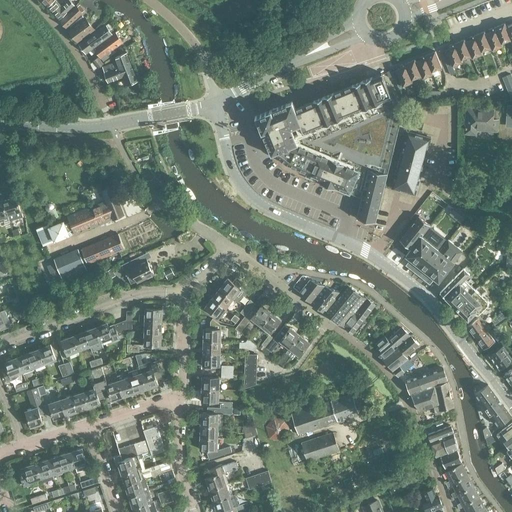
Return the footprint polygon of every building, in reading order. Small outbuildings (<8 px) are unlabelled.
[(59,18),(67,11),(74,5),(69,0),(68,0),(62,6),(56,0),(54,0),(48,6),(59,18)] [(78,4),(61,20),(67,27),(67,26),(69,28),(69,29),(77,41),(94,29),(92,26),(95,23),(89,15),(86,18),(82,13),(84,11),(78,4)] [(443,55),(452,75),(456,73),(453,66),(463,62),(462,59),(471,55),(472,58),(483,53),(482,51),(491,47),(492,49),(503,45),(502,43),(511,39),(511,40),(511,23),(507,26),(505,23),(447,46),(448,49),(446,50),(447,53),(443,55)] [(80,44),(86,53),(112,34),(105,25),(80,44)] [(113,49),(122,42),(115,32),(93,48),(101,58),(103,61),(115,53),(113,49)] [(432,71),(442,67),(436,51),(398,67),(399,69),(396,70),(403,86),(413,82),(412,79),(422,75),(423,78),(433,74),(432,71)] [(117,61),(102,66),(108,81),(123,76),(126,85),(137,80),(126,52),(116,57),(117,61)] [(98,67),(103,64),(98,57),(93,60),(98,67)] [(361,197),(361,198),(356,218),(375,222),(402,114),(394,94),(391,95),(382,73),(295,108),(292,101),(271,109),(255,116),(266,143),(271,155),(273,154),(275,153),(289,164),(307,171),(305,175),(350,194),(350,193),(355,195),(361,197)] [(503,77),(511,97),(511,75),(511,74),(503,77)] [(498,131),(498,119),(494,119),(494,110),(467,108),(465,133),(476,134),(477,127),(487,127),(487,130),(498,131)] [(417,194),(434,137),(410,130),(394,187),(417,194)] [(48,223),(36,227),(44,244),(69,234),(67,231),(72,229),(75,234),(114,218),(124,214),(112,185),(103,189),(107,200),(97,204),(67,216),(70,222),(64,224),(63,219),(49,225),(48,223)] [(3,200),(8,216),(9,219),(23,215),(16,195),(3,200)] [(0,220),(3,220),(3,218),(8,216),(3,200),(0,200),(0,220)] [(408,265),(432,282),(436,277),(441,281),(455,261),(463,250),(450,240),(461,227),(441,211),(431,224),(420,216),(396,248),(396,247),(395,248),(406,256),(407,256),(412,259),(408,265)] [(465,217),(460,213),(455,218),(461,223),(465,217)] [(84,263),(86,262),(121,248),(115,234),(78,249),(78,250),(76,251),(75,250),(51,260),(59,280),(83,270),(80,263),(83,262),(84,263)] [(121,265),(124,270),(127,277),(133,274),(137,282),(154,273),(152,268),(152,266),(151,265),(149,263),(147,259),(141,261),(139,256),(121,265)] [(465,268),(440,292),(446,297),(448,299),(454,306),(468,320),(475,314),(479,314),(488,305),(488,301),(474,287),(466,278),(471,273),(465,268)] [(233,298),(238,301),(244,294),(246,295),(251,288),(236,277),(233,281),(228,278),(220,287),(233,298)] [(311,301),(324,285),(310,279),(300,292),(311,301)] [(10,293),(15,291),(13,285),(7,287),(10,293)] [(324,285),(311,301),(324,312),(340,291),(324,285)] [(343,325),(367,296),(349,285),(341,295),(335,302),(332,306),(326,313),(328,315),(341,323),(341,324),(343,325)] [(213,297),(226,307),(233,298),(220,287),(213,297)] [(226,307),(213,297),(205,306),(218,317),(226,307)] [(356,313),(364,319),(375,304),(367,298),(356,313)] [(244,307),(249,310),(255,303),(250,299),(244,307)] [(21,318),(26,316),(21,303),(15,305),(21,318)] [(261,325),(271,312),(262,304),(251,317),(261,325)] [(249,310),(244,307),(240,312),(245,315),(249,310)] [(139,320),(145,320),(162,320),(162,308),(146,308),(145,314),(140,314),(139,320)] [(5,309),(0,311),(0,327),(1,330),(11,325),(5,309)] [(271,312),(261,325),(271,333),(281,320),(271,312)] [(364,319),(356,313),(345,327),(353,333),(364,319)] [(231,319),(235,323),(239,318),(234,314),(231,319)] [(245,315),(235,328),(240,331),(250,319),(245,315)] [(478,318),(467,326),(484,349),(485,348),(487,351),(495,345),(493,342),(495,341),(478,318)] [(126,319),(115,324),(114,324),(119,335),(126,332),(126,319)] [(145,332),(161,333),(162,320),(145,320),(145,332)] [(109,326),(107,322),(96,326),(101,341),(113,336),(113,337),(119,335),(114,324),(109,326)] [(85,331),(90,345),(101,341),(96,326),(85,331)] [(289,347),(300,334),(290,327),(284,335),(279,331),(274,338),(279,342),(280,340),(289,347)] [(388,338),(396,347),(410,335),(402,327),(388,338)] [(204,340),(220,341),(221,328),(204,328),(204,340)] [(74,335),(79,349),(90,345),(85,331),(74,335)] [(161,333),(145,332),(144,344),(161,345),(161,333)] [(266,347),(274,338),(269,334),(262,343),(266,347)] [(300,334),(289,347),(299,355),(309,342),(300,334)] [(79,349),(74,335),(62,340),(67,354),(79,349)] [(398,346),(406,356),(419,345),(411,335),(398,346)] [(246,341),(246,348),(254,350),(258,345),(248,338),(246,341)] [(274,338),(266,347),(271,351),(279,342),(274,338)] [(396,347),(388,338),(375,350),(383,358),(396,347)] [(220,341),(204,340),(203,352),(220,353),(220,341)] [(39,348),(45,363),(56,358),(51,344),(39,348)] [(393,369),(399,365),(405,360),(407,363),(410,360),(406,356),(398,346),(384,358),(393,369)] [(511,348),(508,352),(503,346),(490,355),(500,368),(511,359),(511,348)] [(28,353),(34,367),(45,363),(39,348),(28,353)] [(220,353),(203,352),(203,365),(220,365),(220,353)] [(278,361),(283,365),(290,356),(286,352),(278,361)] [(17,357),(22,371),(34,367),(28,353),(17,357)] [(149,356),(153,369),(147,371),(146,367),(144,366),(140,368),(141,372),(147,388),(158,384),(156,378),(162,377),(158,365),(154,354),(149,356)] [(13,359),(12,357),(7,359),(7,361),(5,361),(7,367),(3,369),(8,381),(16,377),(17,376),(16,374),(22,371),(17,357),(13,359)] [(64,363),(69,374),(74,373),(70,361),(64,363)] [(69,374),(64,363),(59,365),(62,376),(69,374)] [(399,365),(393,369),(399,376),(405,371),(399,365)] [(95,368),(104,396),(110,394),(112,399),(124,395),(119,380),(107,384),(102,366),(95,368)] [(130,376),(135,392),(147,388),(141,372),(140,368),(140,367),(128,371),(130,376)] [(429,372),(434,385),(448,381),(443,367),(429,372)] [(84,391),(89,407),(101,403),(99,397),(104,396),(95,368),(89,370),(95,388),(84,391)] [(417,376),(422,390),(434,385),(429,372),(417,376)] [(119,380),(124,395),(135,392),(130,376),(123,378),(121,374),(117,375),(119,380)] [(202,388),(219,389),(219,376),(203,376),(202,388)] [(422,390),(417,376),(406,380),(411,393),(422,390)] [(244,388),(256,384),(256,378),(244,378),(244,388)] [(441,410),(454,407),(448,381),(434,385),(436,404),(439,404),(439,406),(435,407),(436,414),(441,413),(441,410)] [(17,391),(28,387),(26,382),(15,386),(17,391)] [(492,416),(498,425),(511,415),(489,384),(476,394),(482,403),(483,402),(493,415),(492,416)] [(411,393),(419,410),(436,404),(434,385),(422,390),(411,393)] [(31,426),(43,422),(40,414),(46,412),(38,387),(29,390),(35,407),(26,410),(31,426)] [(219,389),(202,388),(202,400),(218,401),(219,389)] [(72,395),(77,411),(89,407),(84,391),(72,395)] [(322,403),(325,414),(355,404),(352,393),(322,403)] [(61,399),(66,414),(77,411),(72,395),(61,399)] [(66,414),(61,399),(49,403),(54,418),(66,414)] [(325,414),(322,403),(292,413),(299,434),(339,421),(340,422),(341,423),(346,421),(347,420),(346,418),(359,414),(355,404),(325,414)] [(201,424),(218,425),(218,413),(201,412),(201,424)] [(156,425),(153,416),(142,419),(145,428),(156,425)] [(268,438),(284,439),(285,417),(270,416),(268,438)] [(258,434),(254,422),(249,424),(252,435),(258,434)] [(510,447),(511,445),(511,422),(502,430),(497,434),(503,443),(505,441),(510,447)] [(218,425),(201,424),(201,436),(217,437),(218,425)] [(252,435),(249,424),(243,426),(246,437),(252,435)] [(147,439),(150,450),(152,454),(165,450),(157,425),(143,430),(147,439)] [(429,433),(431,441),(454,432),(451,425),(429,433)] [(307,460),(340,450),(334,432),(301,442),(307,460)] [(431,441),(436,456),(459,447),(454,432),(431,441)] [(494,439),(491,434),(486,437),(488,443),(494,439)] [(217,437),(201,436),(200,449),(206,449),(209,458),(232,451),(230,445),(219,449),(217,449),(217,437)] [(141,441),(145,452),(150,450),(147,439),(141,441)] [(145,452),(141,441),(135,443),(139,454),(145,452)] [(139,454),(135,443),(130,445),(134,456),(139,454)] [(134,456),(130,445),(124,446),(128,458),(134,456)] [(119,448),(121,454),(123,460),(128,458),(124,446),(119,448)] [(70,452),(75,466),(87,462),(82,448),(70,452)] [(119,468),(120,467),(122,473),(141,466),(144,466),(141,458),(152,454),(150,450),(145,452),(139,454),(134,456),(128,458),(123,460),(121,454),(115,456),(119,468)] [(445,467),(462,461),(458,450),(441,456),(445,467)] [(59,455),(64,470),(75,466),(70,452),(59,455)] [(47,459),(52,474),(64,470),(59,455),(47,459)] [(54,478),(52,474),(47,459),(36,463),(41,478),(42,482),(54,478)] [(238,467),(236,460),(223,465),(223,464),(209,469),(211,475),(206,477),(210,489),(226,484),(222,472),(238,467)] [(126,484),(145,478),(152,476),(150,470),(161,467),(162,470),(171,467),(169,461),(143,469),(141,466),(122,473),(126,484)] [(452,482),(468,474),(462,462),(446,471),(451,480),(446,482),(448,486),(453,484),(452,482)] [(41,478),(36,463),(25,467),(25,469),(20,471),(24,483),(41,478)] [(502,463),(495,467),(498,473),(505,467),(502,463)] [(165,472),(167,479),(175,476),(173,469),(165,472)] [(272,481),(268,470),(263,472),(266,483),(272,481)] [(257,474),(261,485),(266,483),(263,472),(257,474)] [(252,475),(255,487),(261,485),(257,474),(252,475)] [(458,493),(474,485),(468,474),(452,482),(453,484),(456,491),(452,493),(454,497),(458,495),(458,493)] [(255,487),(252,475),(246,477),(250,489),(255,487)] [(387,484),(391,494),(410,486),(405,476),(387,484)] [(82,487),(94,483),(92,478),(80,481),(82,487)] [(129,496),(149,489),(145,478),(126,484),(129,496)] [(226,484),(210,489),(214,500),(230,495),(226,484)] [(463,504),(480,496),(474,485),(458,493),(458,495),(462,502),(458,504),(460,508),(464,506),(463,504)] [(85,496),(96,492),(95,486),(83,490),(85,496)] [(420,505),(424,504),(427,511),(443,505),(439,494),(437,495),(434,488),(416,495),(420,505)] [(149,489),(129,496),(133,507),(148,502),(153,501),(149,489)] [(171,495),(169,489),(158,493),(160,498),(171,495)] [(180,492),(171,495),(160,498),(162,504),(182,497),(180,492)] [(33,503),(48,499),(46,493),(31,498),(33,503)] [(230,495),(214,500),(217,511),(224,509),(224,511),(235,511),(249,508),(247,502),(233,506),(230,495)] [(475,511),(485,507),(480,496),(463,504),(464,506),(467,511),(475,511)] [(390,511),(390,510),(385,511),(382,511),(378,499),(364,505),(366,511),(390,511)] [(36,511),(50,507),(49,501),(34,506),(36,511)] [(150,511),(148,502),(133,507),(134,511),(150,511)]
